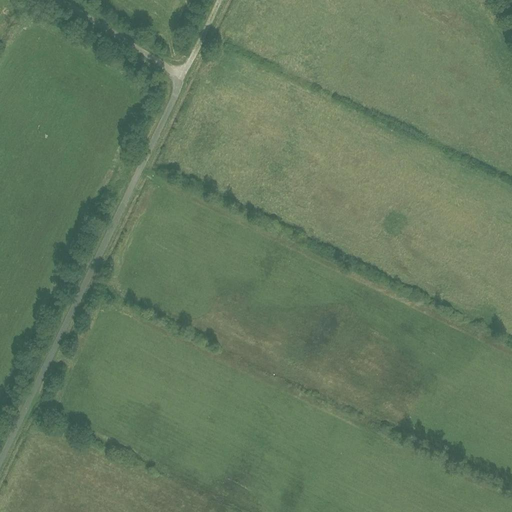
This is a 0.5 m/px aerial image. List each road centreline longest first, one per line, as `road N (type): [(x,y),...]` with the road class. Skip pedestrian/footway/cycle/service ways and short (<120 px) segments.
road 1 (residential): [(186,69),(0,456)]
road 2 (unclassified): [(186,69),(71,0)]
